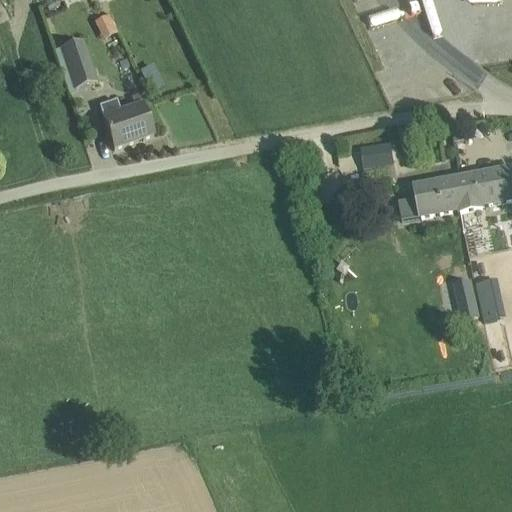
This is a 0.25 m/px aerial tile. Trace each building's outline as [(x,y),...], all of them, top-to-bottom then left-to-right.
[(91,22),(100,42),(114,36),(106,16),(91,22)] [(61,52),(78,93),(98,85),(82,44),(61,52)] [(164,89),(153,68),(139,75),(150,96),(164,89)] [(104,124),(114,152),(153,139),(142,107),(121,114),(117,103),(99,109),(104,124)] [(460,155),(499,143),(495,130),(456,142),(460,155)] [(391,146),(361,151),(364,172),(394,167),(391,146)] [(461,199),(458,199),(461,216),(482,212),(482,210),(511,204),(511,172),(460,182),(462,192),(459,192),(461,199)] [(418,202),(399,205),(402,223),(421,219),(422,221),(460,214),(460,216),(461,216),(458,199),(461,199),(459,192),(462,192),(460,182),(416,190),(418,202)] [(473,287),(484,324),(504,318),(492,281),(473,287)] [(479,321),(476,308),(459,311),(462,324),(479,321)]
